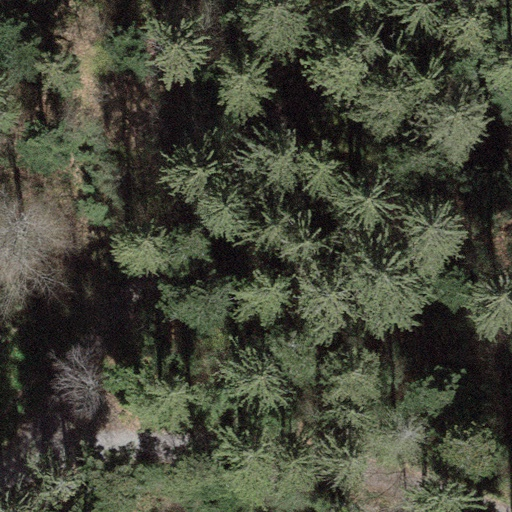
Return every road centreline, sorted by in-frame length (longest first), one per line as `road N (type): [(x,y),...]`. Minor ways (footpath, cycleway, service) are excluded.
road 1 (track): [(0,465),(267,130),(399,0)]
road 2 (track): [(511,507),(412,476),(287,452),(167,440),(23,442)]
